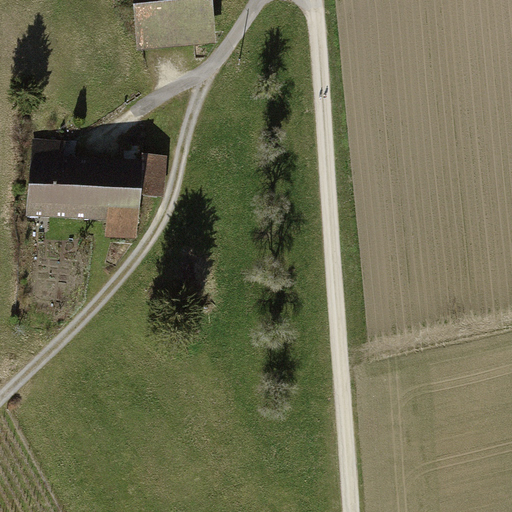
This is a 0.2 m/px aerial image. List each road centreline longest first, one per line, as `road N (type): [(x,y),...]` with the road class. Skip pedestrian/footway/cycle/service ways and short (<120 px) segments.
road 1 (track): [(350,511),(309,0)]
road 2 (track): [(0,403),(136,260),(179,186),(208,75),(261,0)]
